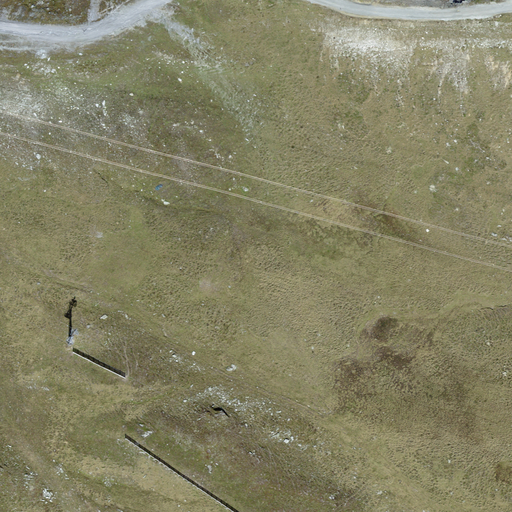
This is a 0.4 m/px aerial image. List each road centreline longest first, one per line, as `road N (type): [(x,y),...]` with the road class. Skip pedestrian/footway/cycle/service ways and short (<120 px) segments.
road 1 (track): [(321,0),(445,16),(511,6)]
road 2 (track): [(0,29),(77,38),(161,0)]
road 3 (track): [(0,396),(101,511)]
